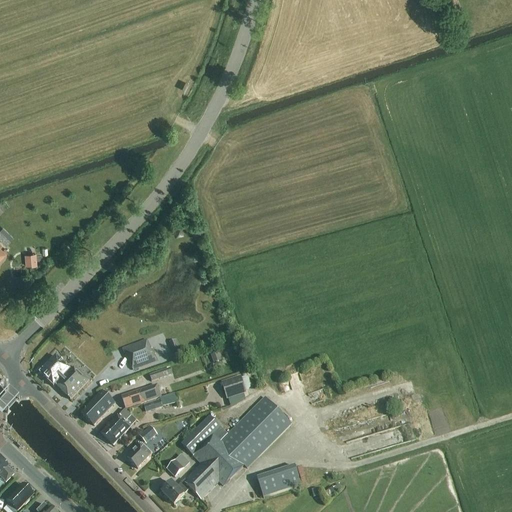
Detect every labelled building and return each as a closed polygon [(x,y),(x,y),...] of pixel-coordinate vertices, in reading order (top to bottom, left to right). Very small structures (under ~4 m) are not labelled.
[(36,265),(35,254),(24,255),(25,266),(36,265)] [(147,340),(126,348),(137,370),(158,363),(147,340)] [(214,364),(221,362),(218,351),(210,354),(214,364)] [(56,357),(45,368),(39,374),(53,388),(55,386),(70,401),(89,381),(75,368),(71,372),(56,357)] [(149,376),(152,383),(171,376),(169,370),(149,376)] [(244,396),(247,395),(246,393),(251,388),(248,377),(242,379),(241,377),(222,384),(227,401),(228,401),(230,408),(245,399),(244,396)] [(189,388),(192,400),(200,398),(202,405),(208,403),(204,384),(189,388)] [(161,398),(157,386),(122,398),(126,410),(146,404),(146,403),(161,398)] [(89,406),(81,415),(91,425),(91,424),(93,427),(102,418),(100,416),(113,403),(101,392),(88,405),(89,406)] [(171,484),(162,494),(174,507),(184,496),(189,490),(200,501),(218,483),(223,488),(244,467),(247,470),(292,425),(265,398),(227,435),(209,418),(181,447),(200,466),(177,489),(171,484)] [(282,411),(287,408),(282,399),(277,401),(282,411)] [(144,406),(146,414),(163,409),(160,401),(144,406)] [(118,418),(101,435),(113,446),(130,429),(125,425),(132,418),(132,417),(125,411),(118,418)] [(299,417),(305,423),(310,418),(304,412),(299,417)] [(140,437),(147,446),(157,436),(150,428),(140,437)] [(126,441),(131,448),(141,440),(136,433),(126,441)] [(127,460),(137,470),(152,456),(142,445),(127,460)] [(167,471),(175,479),(189,465),(184,459),(178,465),(176,462),(167,471)] [(0,478),(5,484),(14,475),(7,468),(0,460),(0,478)] [(295,467),(258,479),(264,499),(301,487),(295,467)] [(332,497),(341,488),(338,484),(329,492),(328,490),(322,494),(326,501),(332,497)] [(29,490),(29,488),(26,485),(24,485),(23,485),(17,491),(17,490),(5,502),(15,511),(17,511),(23,506),(25,506),(29,502),(27,500),(33,494),(29,490)] [(312,491),(314,498),(321,497),(319,489),(312,491)] [(157,502),(163,506),(167,500),(161,496),(157,502)]
